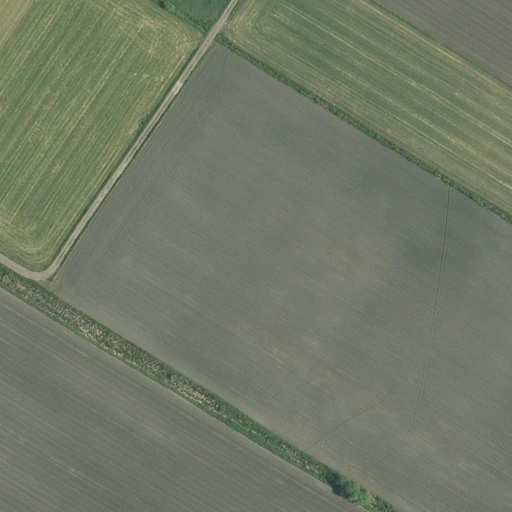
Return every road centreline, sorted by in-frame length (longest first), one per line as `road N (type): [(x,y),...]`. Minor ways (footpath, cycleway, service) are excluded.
road 1 (track): [(0,292),(367,511)]
road 2 (track): [(0,254),(41,279),(235,0)]
